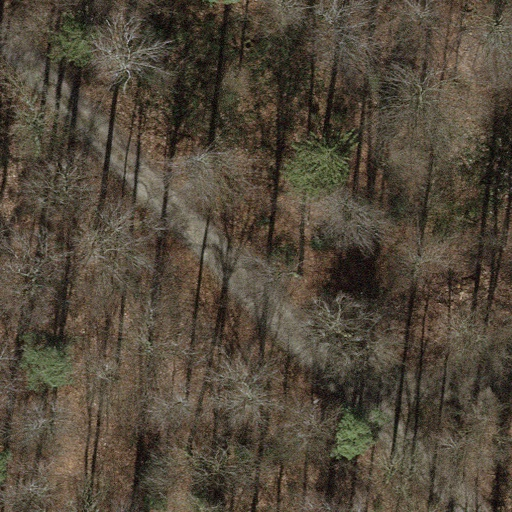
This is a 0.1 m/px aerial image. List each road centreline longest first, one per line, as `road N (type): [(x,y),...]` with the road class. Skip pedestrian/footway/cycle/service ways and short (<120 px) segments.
road 1 (track): [(499,511),(0,45)]
road 2 (track): [(364,386),(476,372),(511,357)]
